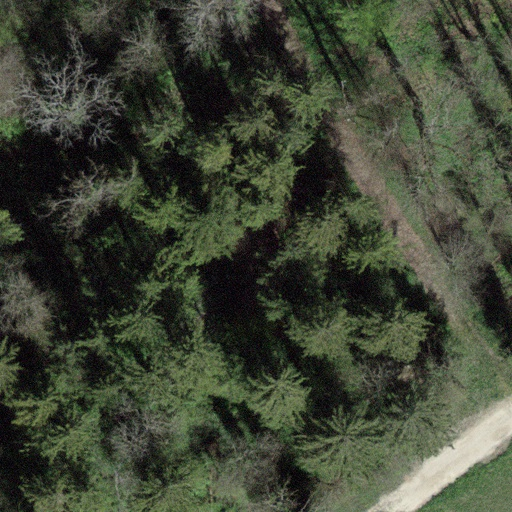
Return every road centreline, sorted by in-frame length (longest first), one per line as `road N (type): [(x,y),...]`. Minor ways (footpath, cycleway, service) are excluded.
road 1 (track): [(502,418),(468,374),(250,0)]
road 2 (track): [(511,411),(384,511)]
